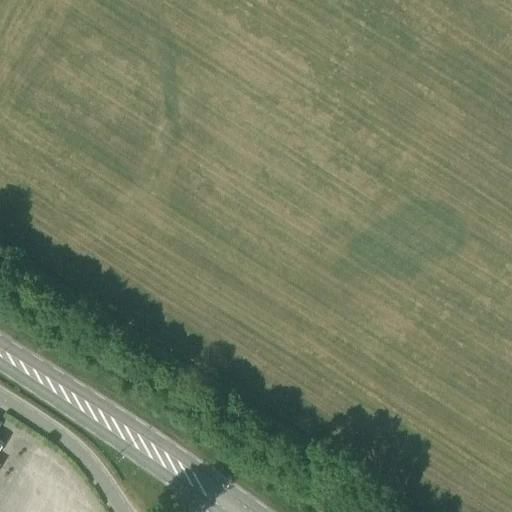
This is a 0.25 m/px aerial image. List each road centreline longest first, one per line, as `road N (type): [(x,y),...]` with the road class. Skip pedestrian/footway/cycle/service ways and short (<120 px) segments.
road 1 (primary): [(236,511),(0,356)]
road 2 (unclassified): [(122,511),(71,445),(0,394)]
